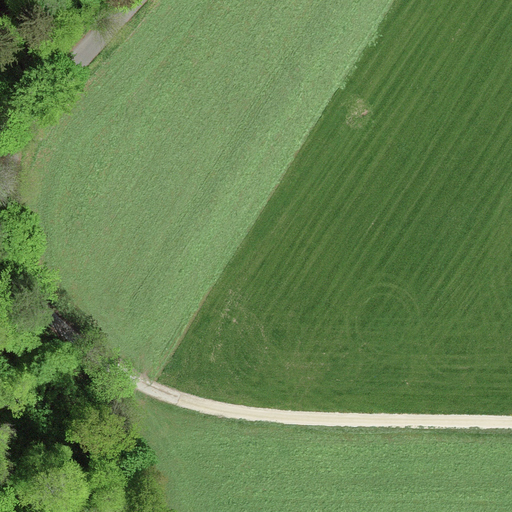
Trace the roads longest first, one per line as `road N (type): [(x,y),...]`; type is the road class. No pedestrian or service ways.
road 1 (track): [(14,129),(6,240),(27,300),(70,349),(158,392),(270,419),(511,425)]
road 2 (residential): [(134,0),(0,142)]
